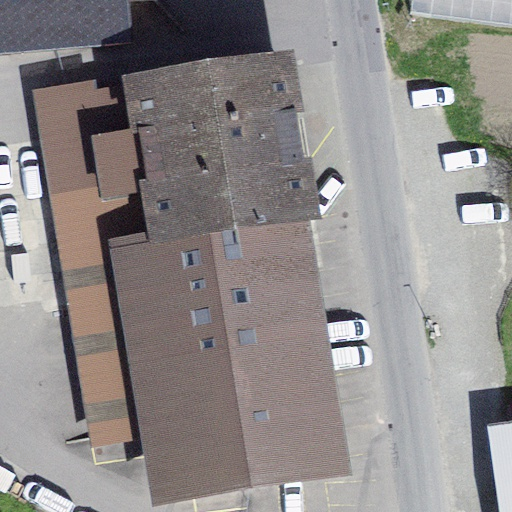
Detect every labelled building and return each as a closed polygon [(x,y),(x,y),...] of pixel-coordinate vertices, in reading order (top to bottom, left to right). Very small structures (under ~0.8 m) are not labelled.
[(0,0),(0,53),(127,42),(123,2),(139,0),(0,0)] [(511,0),(412,0),(411,13),(511,23),(511,0)] [(159,243),(283,222),(307,219),(283,70),(135,94),(159,242),(159,243)] [(159,243),(159,242),(135,246),(176,493),(324,469),(305,355),(283,222),(159,243)] [(511,511),(511,466),(496,469),(501,511),(511,511)]
